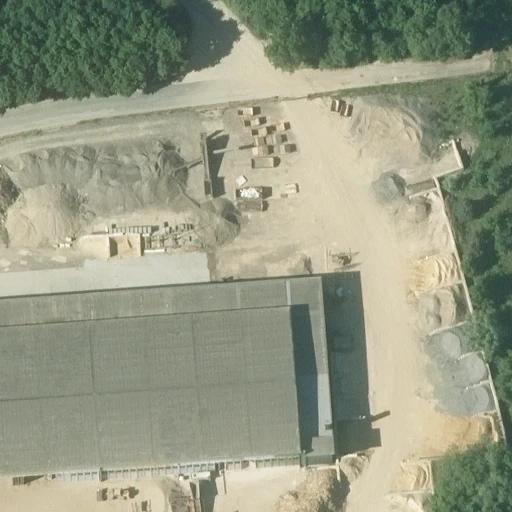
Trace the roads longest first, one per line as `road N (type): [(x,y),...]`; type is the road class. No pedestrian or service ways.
road 1 (track): [(364,511),(385,435),(392,365),(378,242),(342,159),(196,0)]
road 2 (track): [(0,126),(283,86)]
